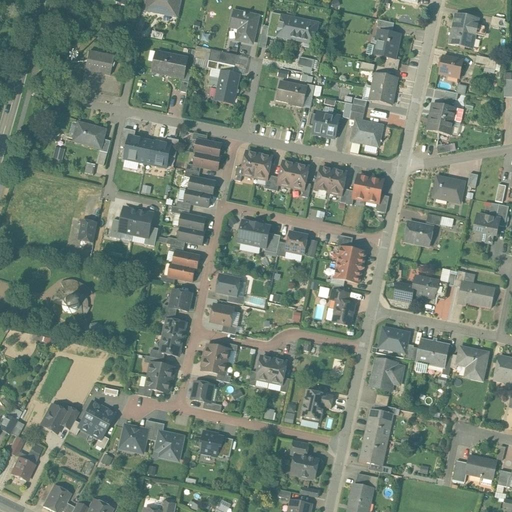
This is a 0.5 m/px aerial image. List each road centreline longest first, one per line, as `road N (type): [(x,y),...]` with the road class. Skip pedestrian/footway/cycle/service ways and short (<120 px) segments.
road 1 (residential): [(194,332),(261,346),(295,334),(362,348)]
road 2 (residential): [(438,0),(401,168)]
road 3 (residential): [(178,408),(343,444)]
road 4 (residential): [(221,205),(385,238)]
road 5 (residential): [(242,136),(401,168)]
road 6 (secondary): [(41,0),(0,154)]
road 7 (residential): [(92,105),(236,135)]
road 8 (residential): [(511,339),(371,310)]
road 9 (residential): [(221,205),(194,332)]
